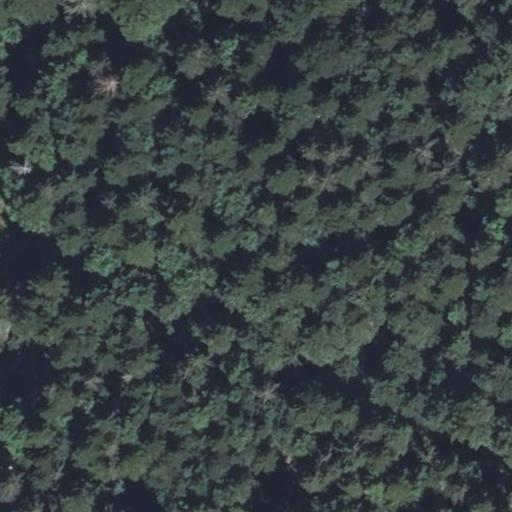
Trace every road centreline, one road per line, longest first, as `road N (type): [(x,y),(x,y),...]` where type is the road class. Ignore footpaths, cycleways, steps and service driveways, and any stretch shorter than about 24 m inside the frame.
road 1 (track): [(0,429),(13,399),(0,217)]
road 2 (track): [(0,165),(61,0)]
